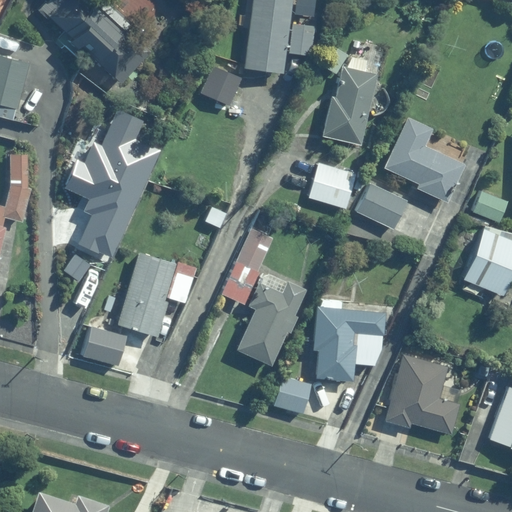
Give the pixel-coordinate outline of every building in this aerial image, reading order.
[(86,0),(48,0),(37,11),(116,87),(145,57),(86,0)] [(282,72),(288,0),(248,0),(242,68),(282,72)] [(311,26),(292,25),(290,52),(309,54),(311,26)] [(28,65),(0,55),(0,104),(14,109),(28,65)] [(359,144),(373,79),(340,71),(333,103),(331,103),(323,136),(359,144)] [(459,167),(421,148),(429,132),(408,121),(384,168),(420,186),(419,189),(442,201),(459,167)] [(0,204),(0,230),(3,217),(19,221),(27,186),(27,156),(7,153),(6,183),(1,205),(0,204)] [(352,174),(316,164),(306,199),(343,209),(352,174)] [(405,201),(366,182),(351,212),(390,231),(405,201)] [(506,202),(477,189),(467,210),(496,223),(506,202)] [(511,270),(511,236),(482,227),(465,281),(505,293),(511,270)] [(243,301),(268,237),(247,228),(222,293),(243,301)] [(173,262),(137,252),(117,327),(156,337),(166,301),(183,305),(191,276),(171,271),(173,262)] [(301,290),(264,273),(247,307),(255,311),(236,351),(265,365),(301,290)] [(377,312),(313,308),(310,353),(316,353),(315,376),(348,378),(351,332),(375,334),(377,312)] [(123,338),(88,328),(80,355),(115,366),(123,338)] [(444,367),(401,356),(384,422),(408,428),(410,422),(449,432),(455,408),(434,402),(444,367)] [(306,386),(280,378),(271,409),(297,417),(306,386)] [(511,399),(503,422),(500,421),(492,442),(511,449),(511,399)] [(70,506),(36,494),(28,511),(102,511),(104,507),(74,495),(70,506)]
